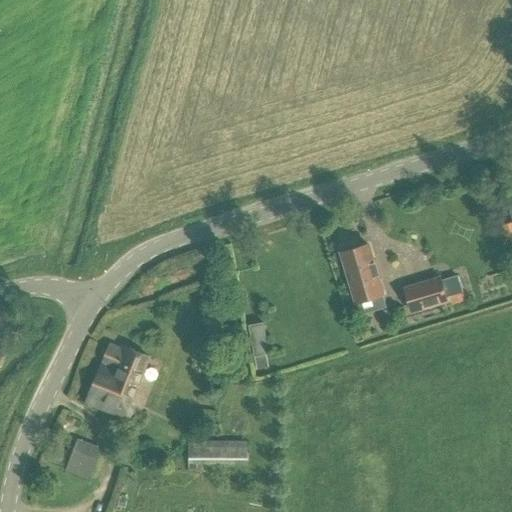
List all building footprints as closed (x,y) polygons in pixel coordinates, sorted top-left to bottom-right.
[(345,252),(342,253),(357,305),(384,297),(378,278),(381,277),(376,260),(374,261),(369,245),(356,249),(353,247),(347,248),(345,252)] [(440,281),(446,302),(447,305),(464,301),(457,276),(440,281)] [(446,302),(440,281),(439,278),(404,288),(411,312),(446,302)] [(249,325),(254,356),(269,354),(263,323),(249,325)] [(86,402),(124,417),(148,356),(127,347),(125,351),(108,344),(86,402)] [(66,471),(89,480),(102,448),(79,438),(66,471)] [(190,443),(191,463),(245,462),(245,442),(190,443)]
